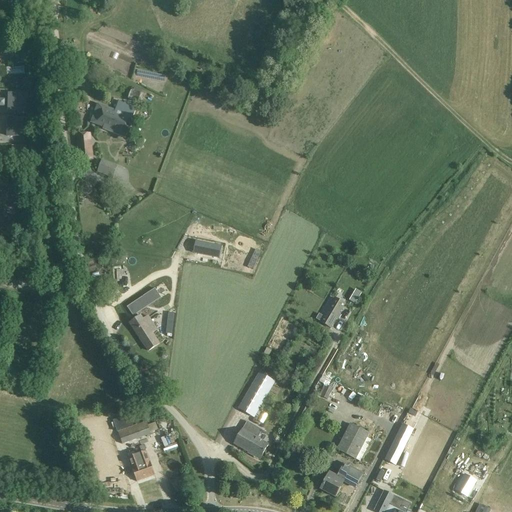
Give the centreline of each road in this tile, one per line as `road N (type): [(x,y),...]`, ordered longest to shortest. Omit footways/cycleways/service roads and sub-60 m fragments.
road 1 (unclassified): [(262,511),(258,491),(234,460),(137,366),(93,287),(70,188),(59,3)]
road 2 (track): [(506,158),(337,0)]
road 3 (unknown): [(339,328),(251,482)]
